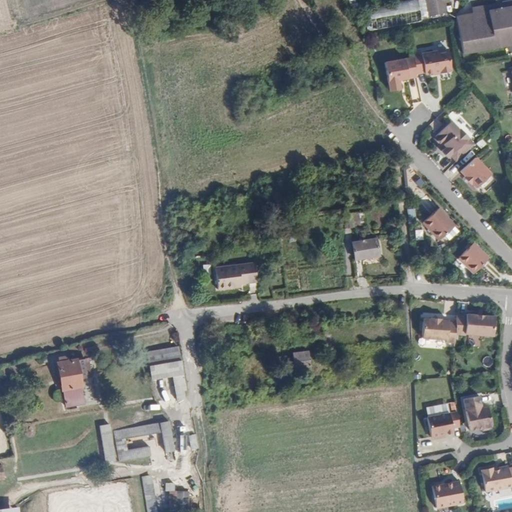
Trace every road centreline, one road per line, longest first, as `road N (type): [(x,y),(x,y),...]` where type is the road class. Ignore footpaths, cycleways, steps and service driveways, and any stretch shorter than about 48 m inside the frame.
road 1 (residential): [(182,318),(352,292),(511,295)]
road 2 (track): [(126,0),(182,318)]
road 3 (track): [(209,511),(182,318)]
road 4 (track): [(0,359),(100,328),(182,318)]
road 5 (track): [(303,0),(402,138)]
road 6 (residential): [(511,258),(402,138)]
road 7 (track): [(425,165),(406,187),(415,289)]
